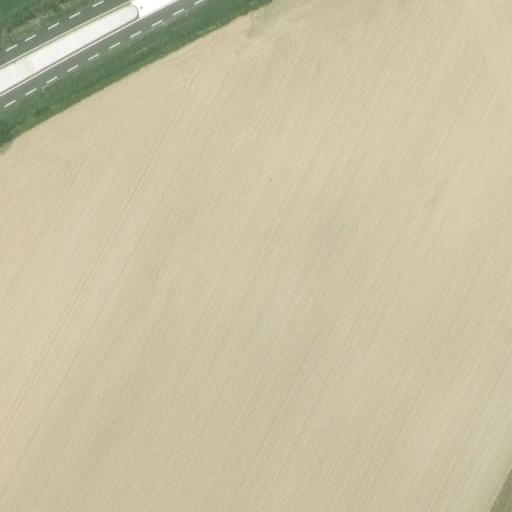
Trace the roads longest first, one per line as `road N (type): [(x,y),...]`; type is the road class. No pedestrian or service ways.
road 1 (primary): [(0,104),(176,0)]
road 2 (primary): [(120,0),(0,61)]
